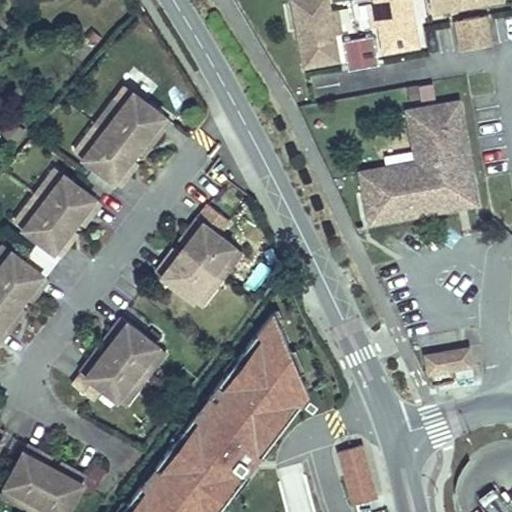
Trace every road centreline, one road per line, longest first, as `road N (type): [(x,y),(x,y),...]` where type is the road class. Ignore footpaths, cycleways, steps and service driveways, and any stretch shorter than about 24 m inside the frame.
road 1 (tertiary): [(234,103),(361,354),(415,511)]
road 2 (tertiary): [(172,0),(234,103)]
